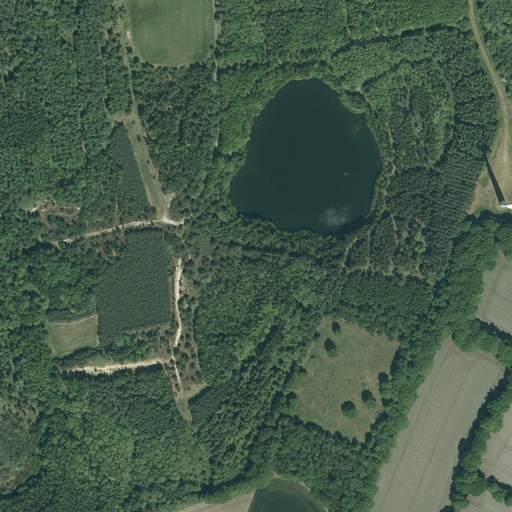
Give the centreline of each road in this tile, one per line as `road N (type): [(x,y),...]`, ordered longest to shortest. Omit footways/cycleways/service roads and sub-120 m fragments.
road 1 (track): [(209,491),(173,358),(182,324),(180,256),(218,125),(216,0)]
road 2 (track): [(511,236),(474,249),(454,313),(324,307),(281,418),(285,453),(316,488)]
road 3 (track): [(193,220),(167,220),(113,0)]
road 4 (track): [(470,0),(503,105),(504,196),(511,199)]
road 5 (track): [(281,418),(259,472),(156,511)]
road 6 (track): [(167,220),(44,242)]
